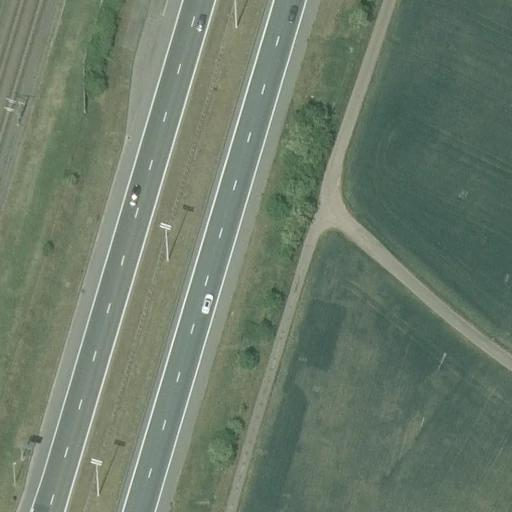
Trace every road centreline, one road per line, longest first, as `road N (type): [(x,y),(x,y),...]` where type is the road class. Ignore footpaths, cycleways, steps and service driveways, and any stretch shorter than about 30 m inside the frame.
road 1 (motorway): [(136,511),(287,0)]
road 2 (motorway): [(198,0),(48,511)]
road 3 (unclassified): [(229,511),(321,202)]
road 4 (unclassified): [(511,365),(447,318),(321,202)]
road 5 (unclassified): [(321,202),(387,0)]
